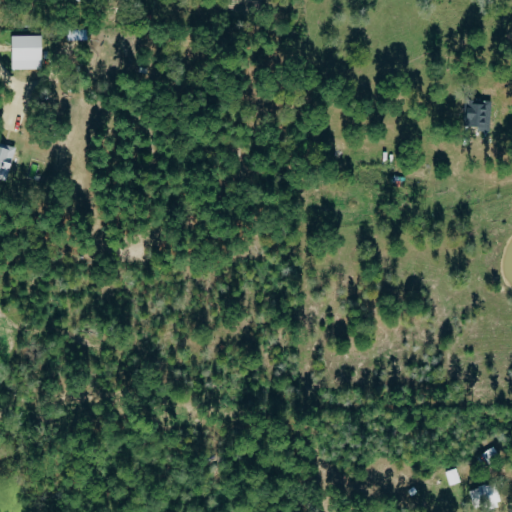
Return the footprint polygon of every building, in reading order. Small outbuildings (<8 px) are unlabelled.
[(13,69),(44,69),(43,35),(13,35),(13,69)] [(493,104),(465,104),(465,127),(480,127),(480,131),(492,131),(493,104)] [(0,178),(9,181),(17,149),(0,144),(0,178)] [(461,482),(457,468),(446,472),(450,486),(461,482)] [(502,499),(496,482),(470,491),(476,509),(502,499)]
